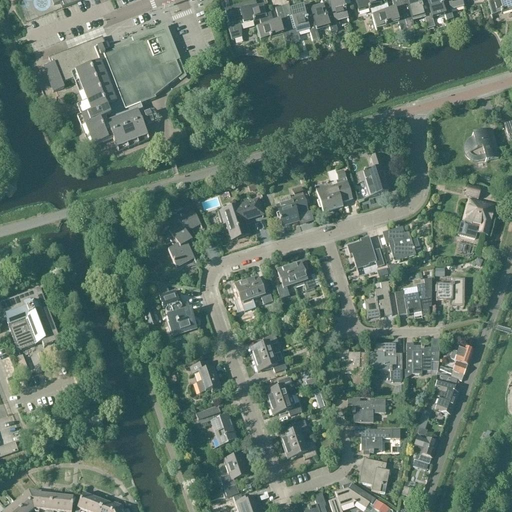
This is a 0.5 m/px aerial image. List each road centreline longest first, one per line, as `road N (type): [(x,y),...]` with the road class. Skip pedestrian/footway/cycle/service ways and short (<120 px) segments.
road 1 (residential): [(278,496),(211,308),(210,285),(218,271),(326,235)]
road 2 (residential): [(326,235),(410,204),(417,191),(415,108),(511,80)]
road 3 (residential): [(425,511),(511,261)]
road 4 (residential): [(278,496),(340,473),(348,459),(320,355),(321,342),(351,327)]
